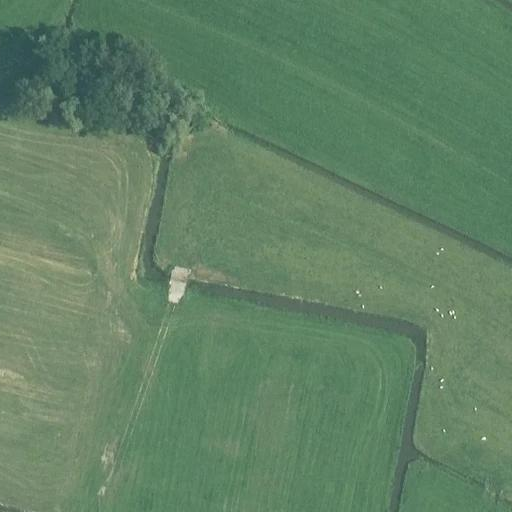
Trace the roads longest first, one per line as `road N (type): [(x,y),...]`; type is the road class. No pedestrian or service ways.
road 1 (track): [(147,325),(0,243)]
road 2 (track): [(174,294),(147,325),(155,424)]
